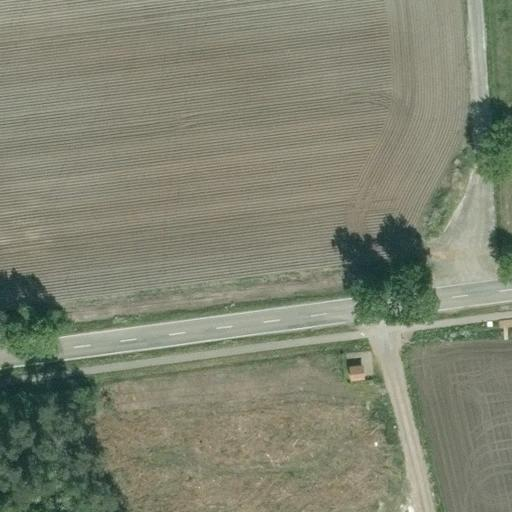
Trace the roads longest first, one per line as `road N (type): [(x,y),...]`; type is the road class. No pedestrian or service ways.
road 1 (tertiary): [(0,358),(511,289)]
road 2 (track): [(511,279),(477,0)]
road 3 (track): [(424,511),(376,305)]
